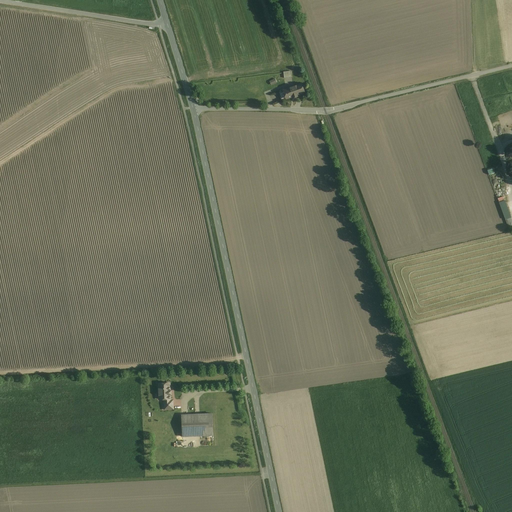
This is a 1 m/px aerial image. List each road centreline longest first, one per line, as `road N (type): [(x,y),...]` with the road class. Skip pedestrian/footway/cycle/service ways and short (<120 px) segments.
road 1 (tertiary): [(193,109),(279,511)]
road 2 (unclassified): [(193,109),(324,111),(511,66)]
road 3 (track): [(246,356),(0,372)]
road 4 (unclassified): [(166,22),(0,1)]
